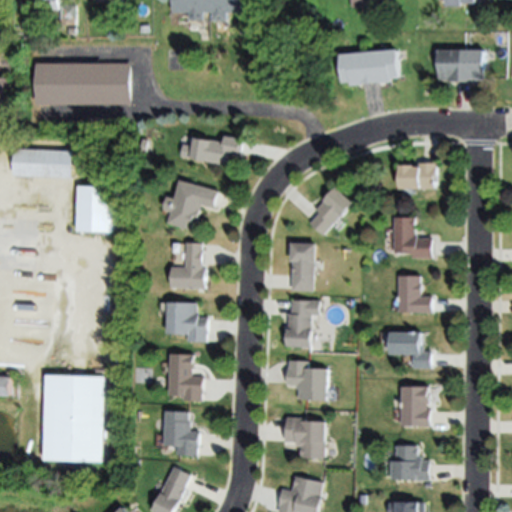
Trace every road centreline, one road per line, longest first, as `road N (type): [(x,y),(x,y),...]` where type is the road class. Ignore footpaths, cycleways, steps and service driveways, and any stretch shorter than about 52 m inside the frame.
road 1 (residential): [(511,125),(368,136),(297,164),(265,195),(251,245),(242,472),(231,511)]
road 2 (residential): [(475,511),(477,126)]
